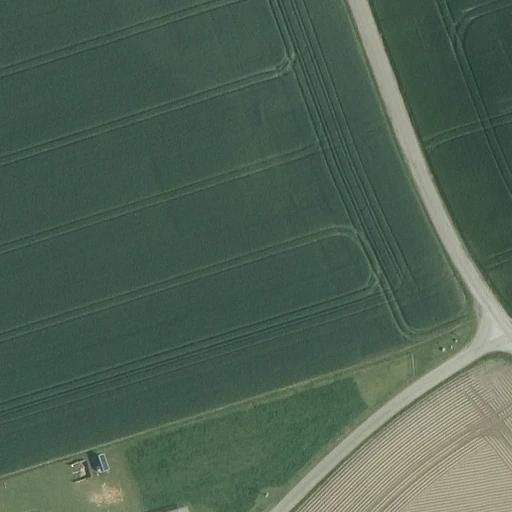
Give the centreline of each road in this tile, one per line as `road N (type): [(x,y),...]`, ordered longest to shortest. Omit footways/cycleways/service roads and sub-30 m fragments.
road 1 (residential): [(509,336),(439,215),(358,0)]
road 2 (residential): [(509,336),(440,370),(350,437),(278,511)]
